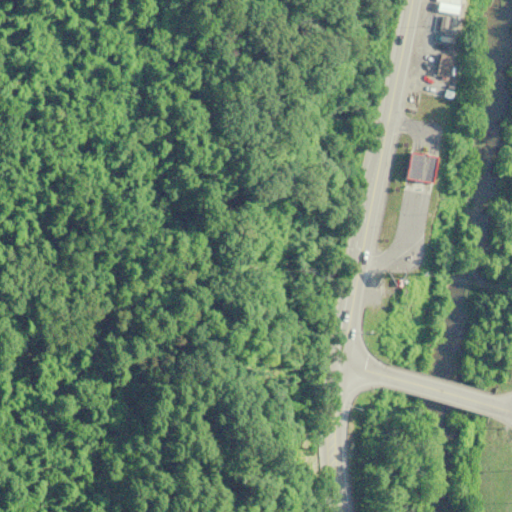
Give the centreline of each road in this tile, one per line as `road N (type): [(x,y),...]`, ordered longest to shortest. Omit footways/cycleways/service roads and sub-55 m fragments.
road 1 (secondary): [(344,355),(413,0)]
road 2 (secondary): [(342,511),(336,438),(344,355)]
